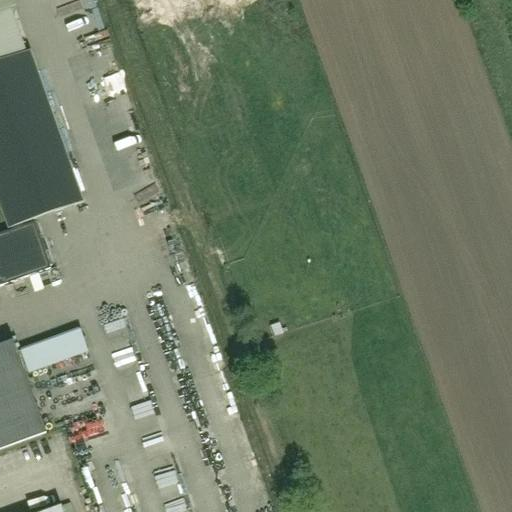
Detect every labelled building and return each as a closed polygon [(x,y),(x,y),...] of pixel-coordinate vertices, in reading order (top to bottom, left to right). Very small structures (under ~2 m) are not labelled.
[(30,51),(25,53),(10,9),(15,7),(12,0),(0,0),(0,207),(8,230),(84,203),(30,51)] [(124,146),(145,137),(140,125),(119,134),(124,146)] [(0,235),(0,286),(49,270),(33,224),(0,235)] [(123,354),(145,346),(135,320),(113,327),(123,354)] [(23,341),(28,365),(90,352),(85,328),(23,341)] [(11,342),(0,346),(0,451),(45,435),(11,342)] [(124,354),(128,374),(150,369),(145,349),(124,354)] [(156,377),(137,378),(140,419),(159,418),(156,377)]
